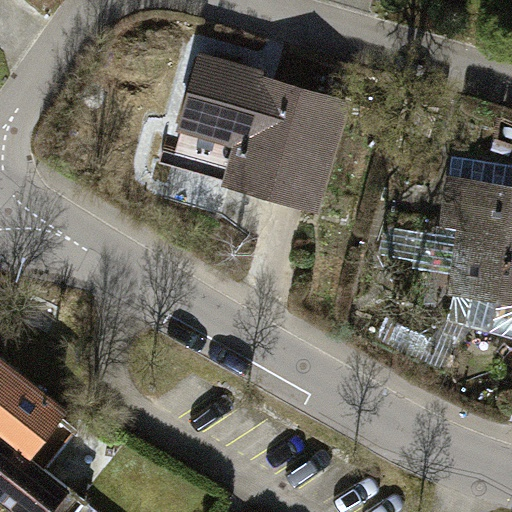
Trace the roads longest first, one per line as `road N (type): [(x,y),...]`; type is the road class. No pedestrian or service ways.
road 1 (residential): [(511,477),(394,430),(23,217)]
road 2 (residential): [(511,77),(252,0)]
road 3 (residential): [(108,0),(0,133)]
